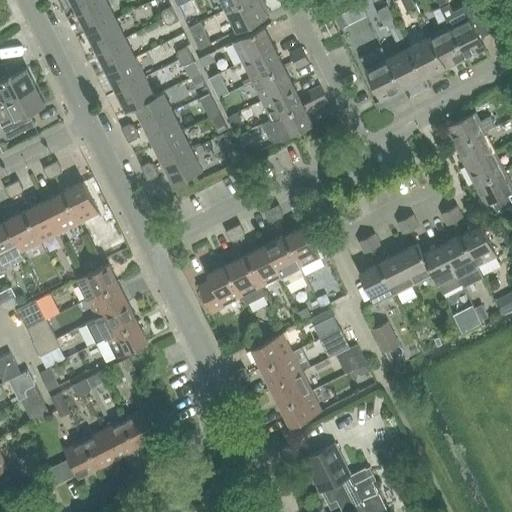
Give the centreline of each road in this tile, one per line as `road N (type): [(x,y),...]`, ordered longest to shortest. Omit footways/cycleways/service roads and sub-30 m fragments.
road 1 (residential): [(215,432),(213,371),(152,247)]
road 2 (residential): [(152,247),(298,173),(310,176)]
road 3 (residential): [(367,148),(424,119),(426,107),(511,66)]
road 4 (residential): [(355,322),(362,298),(310,176)]
road 5 (residential): [(367,148),(302,20)]
road 6 (residential): [(152,247),(88,121)]
road 7 (residential): [(88,121),(27,0)]
